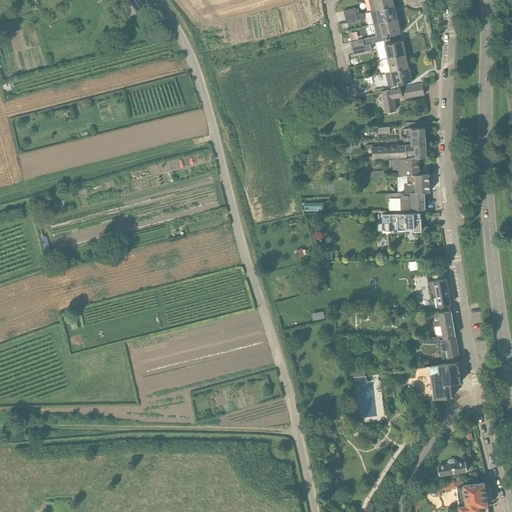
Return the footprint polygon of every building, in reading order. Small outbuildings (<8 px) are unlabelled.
[(103,0),(117,0),(124,10),(110,19),(115,26),(129,16),(142,7),(137,0),(103,0)] [(373,0),(376,10),(394,6),(392,0),(373,0)] [(374,25),(397,19),(394,6),(376,10),(370,11),(374,25)] [(345,17),(357,14),(356,8),(344,11),(345,17)] [(346,24),(359,21),(357,14),(345,17),(346,24)] [(397,19),(374,25),(377,39),(385,37),(401,33),(397,19)] [(352,49),(364,46),(363,39),(351,42),(352,49)] [(388,59),(406,55),(402,41),(384,45),(388,59)] [(352,49),(354,55),(366,52),(364,46),(352,49)] [(386,73),(409,68),(406,55),(388,59),(389,64),(384,65),(383,66),(383,68),(384,69),(386,73)] [(409,68),(386,73),(389,87),(412,82),(409,68)] [(422,84),(401,88),(400,87),(391,89),(390,90),(382,92),(385,113),(397,111),(394,99),(403,97),(403,99),(424,95),(422,84)] [(354,85),(348,87),(350,99),(357,98),(354,85)] [(344,101),(350,99),(348,87),(341,88),(344,101)] [(403,138),(425,136),(425,128),(410,129),(411,133),(405,133),(405,137),(403,137),(403,138)] [(412,145),(426,144),(425,136),(403,138),(403,142),(411,142),(411,144),(412,145)] [(345,154),(361,152),(360,145),(353,146),(353,143),(344,144),(345,154)] [(416,158),(419,158),(427,157),(426,144),(412,145),(411,144),(406,145),(407,155),(415,154),(416,158)] [(407,158),(407,155),(406,145),(372,147),(373,157),(366,157),(366,162),(373,161),(373,160),(407,158)] [(407,176),(429,175),(429,168),(419,168),(419,158),(416,158),(390,160),(391,167),(398,166),(399,177),(407,176)] [(405,193),(425,192),(430,192),(429,175),(407,176),(408,184),(404,184),(405,193)] [(425,192),(405,193),(386,194),(387,200),(401,199),(401,211),(425,209),(425,192)] [(414,232),(422,232),(421,214),(382,215),(382,223),(398,222),(398,230),(407,230),(407,228),(414,228),(414,232)] [(438,312),(450,312),(449,306),(451,306),(446,280),(434,282),(437,298),(435,298),(436,308),(437,308),(438,312)] [(450,312),(438,312),(438,313),(432,314),(433,328),(435,327),(436,336),(437,338),(442,338),(443,339),(444,339),(456,337),(451,311),(450,312)] [(456,338),(444,340),(440,341),(441,349),(446,348),(448,363),(460,361),(456,338)] [(432,387),(443,386),(444,395),(456,394),(454,384),(461,384),(458,362),(448,364),(449,373),(430,375),(432,387)] [(365,375),(365,368),(349,370),(350,378),(353,378),(366,377),(365,375)] [(353,378),(354,385),(367,384),(367,377),(366,377),(353,378)] [(447,465),(438,467),(439,476),(467,471),(466,462),(457,464),(457,462),(453,459),(449,460),(447,463),(447,465)] [(460,507),(453,508),(449,508),(449,511),(488,511),(485,483),(464,486),(464,482),(447,484),(447,485),(436,486),(437,496),(442,496),(441,490),(457,489),(460,507)]
